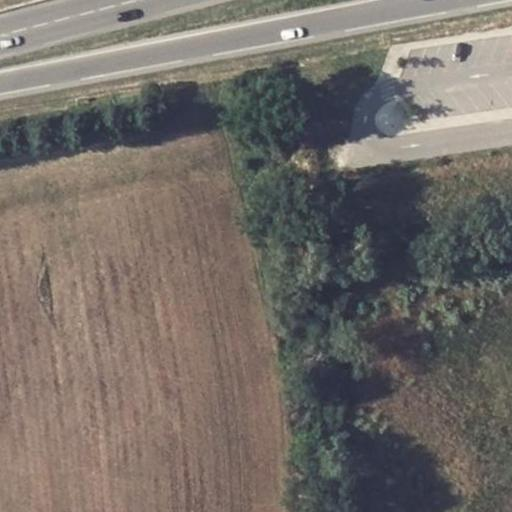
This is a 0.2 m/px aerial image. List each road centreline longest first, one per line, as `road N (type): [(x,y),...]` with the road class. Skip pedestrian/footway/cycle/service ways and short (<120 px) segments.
road 1 (primary): [(0,80),(438,0)]
road 2 (secondary): [(145,0),(0,37)]
